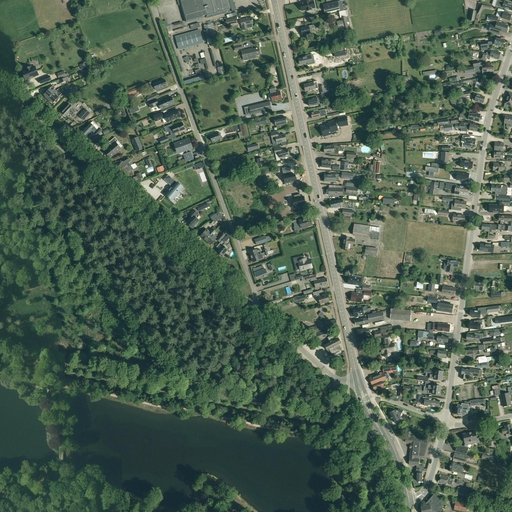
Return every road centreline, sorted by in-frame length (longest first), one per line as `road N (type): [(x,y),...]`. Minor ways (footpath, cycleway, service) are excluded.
road 1 (secondary): [(356,380),(273,0)]
road 2 (unclassified): [(445,421),(483,144),(511,49)]
road 3 (unclassified): [(253,307),(0,78)]
road 4 (unclassified): [(253,307),(149,0)]
road 5 (track): [(0,146),(191,390)]
road 6 (track): [(307,432),(74,388),(46,390)]
road 7 (track): [(191,390),(0,351)]
road 8 (track): [(307,432),(295,410),(191,390)]
road 9 (unclassified): [(356,380),(332,377),(253,307)]
road 10 (secondary): [(405,499),(356,380)]
